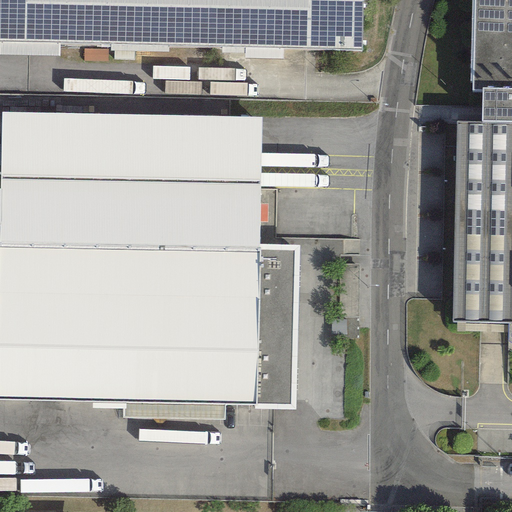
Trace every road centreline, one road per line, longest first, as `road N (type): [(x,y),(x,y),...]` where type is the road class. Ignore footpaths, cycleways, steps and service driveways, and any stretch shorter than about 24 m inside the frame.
road 1 (unclassified): [(420,0),(397,102),(390,450),(437,486)]
road 2 (unknown): [(383,511),(390,450),(511,470)]
